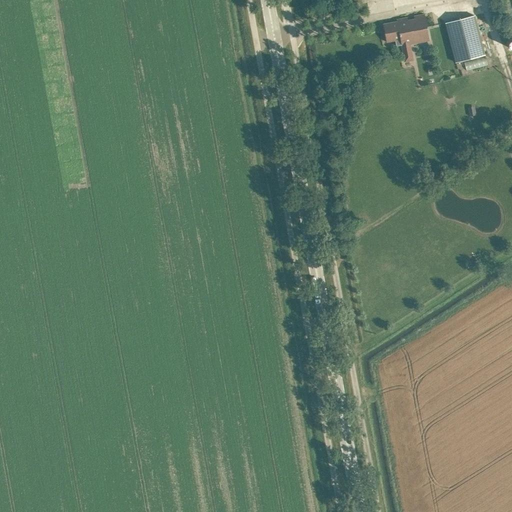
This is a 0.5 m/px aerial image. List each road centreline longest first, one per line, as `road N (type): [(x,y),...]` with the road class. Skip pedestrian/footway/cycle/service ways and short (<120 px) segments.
road 1 (unclassified): [(285,0),(377,511)]
road 2 (primary): [(361,511),(269,0)]
road 3 (unclassified): [(338,511),(248,0)]
